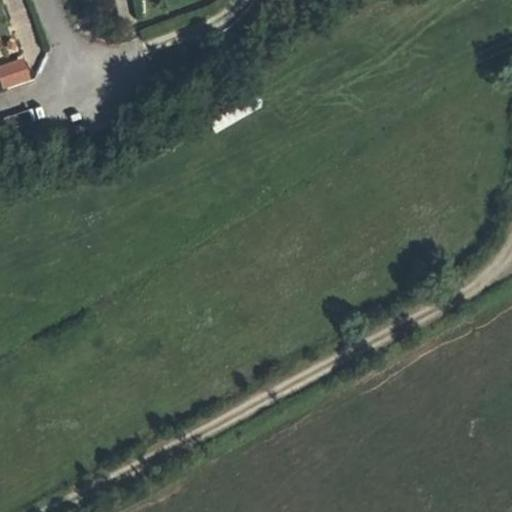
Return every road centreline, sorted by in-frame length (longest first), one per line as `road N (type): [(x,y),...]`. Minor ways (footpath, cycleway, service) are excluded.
road 1 (track): [(511,245),(467,293),(47,511)]
road 2 (unknown): [(77,78),(213,20),(236,0)]
